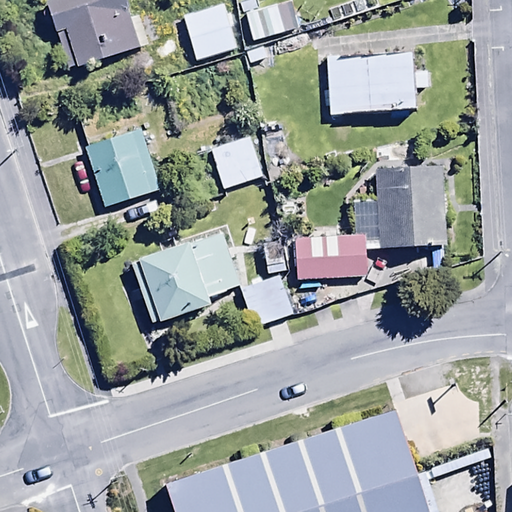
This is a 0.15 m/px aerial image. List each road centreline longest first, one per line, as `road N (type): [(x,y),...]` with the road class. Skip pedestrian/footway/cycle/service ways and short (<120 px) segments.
road 1 (residential): [(57,453),(351,356),(440,337),(511,334)]
road 2 (residential): [(57,453),(0,269)]
